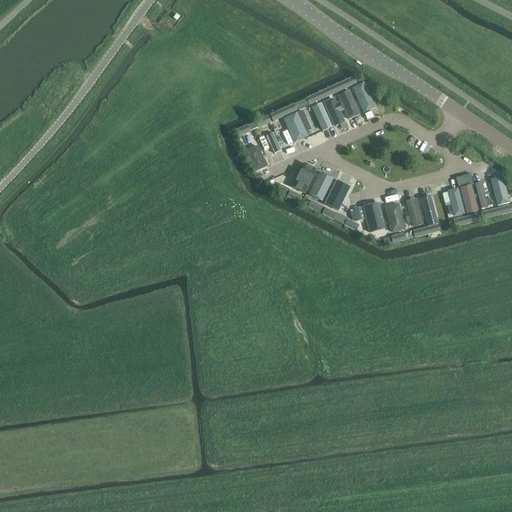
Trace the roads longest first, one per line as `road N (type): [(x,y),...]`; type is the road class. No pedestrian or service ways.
road 1 (unclassified): [(0,187),(46,141),(154,0)]
road 2 (tertiary): [(461,114),(287,0)]
road 3 (residential): [(316,152),(394,119),(438,147)]
